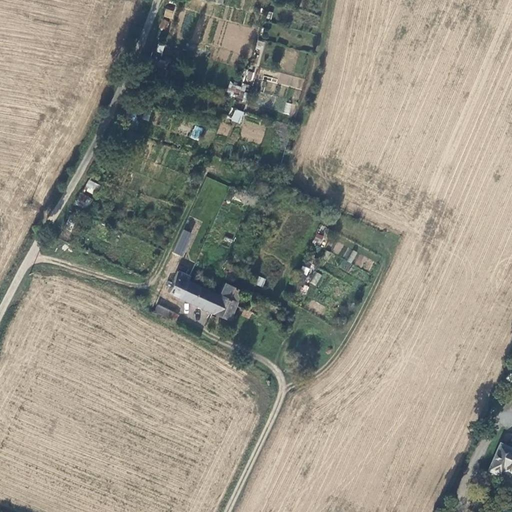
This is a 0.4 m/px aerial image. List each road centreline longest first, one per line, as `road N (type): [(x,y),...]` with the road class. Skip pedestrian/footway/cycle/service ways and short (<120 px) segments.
road 1 (unclassified): [(0,320),(159,0)]
road 2 (track): [(228,511),(285,388),(278,371),(193,323),(144,284)]
road 3 (track): [(27,264),(134,287),(156,281),(213,161)]
